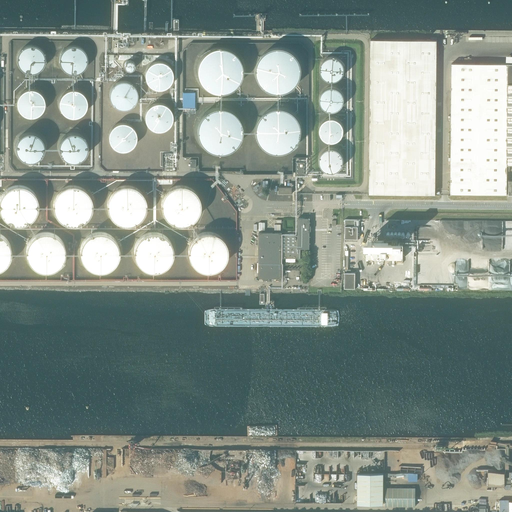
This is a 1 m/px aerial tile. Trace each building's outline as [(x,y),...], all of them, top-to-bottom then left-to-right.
[(436,89),(437,40),(371,39),(369,193),(370,193),(435,194),(435,170),(436,129),(436,89)] [(41,69),(43,67),(44,65),(45,62),(45,57),(44,53),(43,50),(41,49),(38,46),(33,45),(30,45),(27,45),(24,46),(22,48),(20,50),(18,52),(18,55),(17,58),(17,61),(18,63),(20,67),(21,69),(24,71),(26,72),(30,73),(33,73),(35,72),(39,71),(41,69)] [(87,63),(88,60),(87,56),(86,53),(85,51),(82,48),(79,46),(76,45),(71,45),(69,46),(65,48),(62,50),(61,52),(60,56),(59,60),(60,64),(62,67),(63,69),(67,72),(71,73),(73,73),(76,73),(78,73),(81,71),(83,70),(85,68),(87,63)] [(212,48),(209,49),(205,52),(200,56),(198,61),(196,66),(196,72),(197,78),(200,82),(203,86),(208,90),(214,92),(220,93),(225,92),(231,89),(235,86),(238,82),(241,78),(242,72),(242,67),(241,63),(240,59),(236,55),(232,51),(228,49),(224,47),(220,47),(216,47),(212,48)] [(272,48),(268,49),(264,52),(260,56),(257,62),(256,67),(256,72),(257,78),(259,82),(263,86),(267,90),(273,92),(279,93),(284,92),(290,89),(294,86),(298,82),(300,78),(301,72),(301,67),(301,63),(299,60),(296,55),(292,51),(287,49),(283,47),(279,47),(275,47),(272,48)] [(343,64),(341,60),(339,58),(336,57),(333,56),(331,56),(327,57),(324,59),(323,60),(322,63),(320,66),(320,70),(321,72),(322,75),(325,78),(326,79),(329,80),(332,80),(336,80),(338,79),(340,78),(342,76),(343,75),(344,72),(344,69),(344,67),(343,64)] [(134,67),(135,66),(135,64),(134,63),(133,62),(133,61),(132,61),(130,60),(129,60),(128,60),(127,61),(125,62),(125,63),(124,64),(124,66),(125,67),(125,68),(126,69),(127,70),(128,70),(129,70),(130,70),(131,70),(132,70),(133,69),(134,68),(134,67)] [(172,80),(173,76),(173,73),(172,69),(170,67),(168,65),(166,63),(163,61),(158,61),(156,61),(153,62),(149,65),(147,68),(146,70),(145,74),(145,78),(146,82),(148,84),(150,86),(152,88),(156,89),(160,89),(165,88),(167,86),(169,84),(171,81),(172,80)] [(450,183),(449,183),(449,188),(449,193),(451,193),(507,194),(507,170),(511,170),(511,63),(508,64),(451,63),(450,183)] [(137,99),(138,96),(137,93),(136,88),(134,85),(130,82),(127,81),(124,81),(121,81),(119,81),(116,83),(114,84),(111,87),(110,89),(109,92),(109,96),(110,99),(112,103),(113,105),(116,107),(118,108),(121,109),(124,109),(128,108),(131,107),(133,105),(135,103),(137,99)] [(343,103),(344,99),(344,95),(343,93),(341,90),(338,88),(336,87),(332,86),(330,87),(328,87),(326,88),(324,90),(322,92),(320,95),(320,98),(320,101),(321,104),(323,106),(324,107),(326,109),(329,110),(331,110),(334,110),(337,110),(340,108),(342,105),(343,103)] [(44,108),(45,106),(45,102),(44,97),(42,94),(40,92),(37,90),(34,89),(31,88),(27,89),(23,90),(22,92),(19,94),(18,97),(17,100),(16,103),(17,107),(19,111),(21,113),(24,116),(29,117),(33,117),(36,116),(38,115),(41,113),(42,111),(44,108)] [(87,108),(87,105),(87,101),(86,98),(84,94),(82,92),(79,90),(76,89),(73,89),(70,89),(68,90),(65,92),(63,93),(61,96),(59,100),(59,103),(60,107),(61,109),(62,112),(66,115),(69,117),(72,117),(76,117),(78,116),(81,115),(83,113),(85,111),(87,108)] [(195,92),(183,92),(183,107),(195,107),(195,92)] [(173,117),(173,115),(172,111),(170,108),(168,106),(166,104),(162,103),(160,102),(157,102),(154,103),(152,104),(148,107),(146,109),(145,112),(145,114),(144,117),(145,121),(147,124),(149,127),(151,129),(155,131),(160,131),(164,130),(168,127),(170,125),(171,123),(172,120),(173,117)] [(212,108),(209,110),(204,113),(200,117),(197,122),(196,127),(196,133),(197,138),(199,143),(203,147),(207,150),(214,153),(219,153),(224,153),(231,150),(235,147),(238,143),(240,138),(241,133),(241,128),(241,124),(239,120),(236,115),(232,112),(227,109),(223,108),(219,107),(215,108),(212,108)] [(272,109),(269,110),(264,113),(260,117),(257,122),(256,127),(256,133),(257,138),(259,143),(263,147),(267,150),(274,153),(279,153),(284,153),(291,150),(295,147),(298,143),(300,138),(302,133),(302,128),(301,124),(299,120),(296,115),(292,112),(288,109),(283,108),(280,108),(275,108),(272,109)] [(344,128),(343,125),(341,122),(339,120),(336,118),(333,117),(330,117),(327,118),(325,119),(324,121),(321,124),(320,126),(320,128),(320,131),(320,133),(322,136),(323,137),(324,139),(328,141),(330,141),(334,141),(337,140),(339,139),(341,138),(342,135),(343,133),(344,130),(344,128)] [(135,144),(136,141),(137,137),(137,133),(135,129),(132,126),(129,124),(127,123),(124,122),(119,123),(116,124),(114,125),(112,127),(110,129),(109,132),(108,136),(108,140),(110,144),(111,146),(114,149),(119,151),(121,151),(124,151),(127,151),(130,149),(132,147),(135,144)] [(42,151),(43,148),(43,145),(42,142),(41,139),(39,137),(36,135),(34,134),(30,133),(25,133),(23,134),(20,135),(18,137),(16,139),(15,142),(14,144),(14,147),(14,150),(15,153),(16,155),(20,159),(22,160),(25,161),(28,162),(31,162),(33,161),(36,160),(38,158),(40,156),(41,153),(42,151)] [(86,151),(87,148),(86,145),(86,142),(84,140),(82,137),(80,136),(78,134),(73,133),(69,134),(67,134),(64,136),(62,137),(60,140),(59,142),(58,145),(58,148),(58,151),(59,153),(60,155),(64,159),(66,160),(69,161),(71,162),(74,162),(77,161),(80,160),(82,158),(84,156),(85,154),(86,151)] [(343,161),(343,158),(343,155),(340,151),(338,150),(335,148),(333,148),(331,148),(328,148),(326,149),(324,150),(322,153),(320,155),(320,158),(319,161),(320,164),(321,166),(322,168),(324,169),(326,170),(329,171),(332,172),(335,171),(338,170),(340,168),(342,165),(343,163),(343,161)] [(304,174),(304,162),(296,162),(296,174),(304,174)] [(67,185),(63,186),(58,190),(55,194),(54,197),(52,201),(52,207),(54,213),(57,218),(61,222),(68,224),(76,225),(82,222),(86,219),(89,216),(91,213),(92,209),(93,205),(92,201),(91,197),(89,193),(86,190),(82,187),(77,185),(72,184),(67,185)] [(123,184),(118,186),(114,189),(110,192),(108,197),(107,202),(107,207),(108,212),(110,216),(114,220),(118,223),(123,224),(128,224),(133,223),(138,221),(142,218),(145,214),(146,209),(147,204),(146,199),(144,194),(141,190),(137,187),(133,185),(128,184),(123,184)] [(177,184),(172,185),(168,188),(164,192),(162,196),(160,201),(161,206),(162,211),(164,216),(168,219),(172,222),(177,224),(182,224),(187,223),(192,221),(196,217),(199,213),(200,209),(201,204),(200,198),(198,194),(195,190),(191,187),(187,184),(182,184),(177,184)] [(15,185),(10,187),(5,189),(2,193),(0,196),(0,212),(2,217),(6,221),(10,223),(15,225),(20,225),(25,224),(30,222),(34,219),(37,214),(38,210),(39,205),(38,200),(36,195),(33,191),(29,188),(25,185),(20,185),(15,185)] [(309,248),(309,231),(311,231),(311,225),(309,225),(309,218),(298,218),(298,235),(282,235),(282,233),(259,232),(258,278),(281,278),(281,258),(300,258),(300,248),(309,248)] [(357,239),(358,230),(359,230),(359,231),(359,219),(360,219),(345,219),(345,242),(345,241),(356,241),(356,239),(357,239)] [(41,231),(37,232),(31,236),(29,240),(27,243),(26,247),(26,253),(27,259),(30,264),(35,268),(41,270),(49,271),(56,268),(60,265),(62,262),(64,259),(66,255),(66,251),(66,247),(64,243),(62,239),(59,236),(55,233),(50,231),(45,230),(41,231)] [(95,232),(91,233),(86,237),(83,240),(81,244),(80,248),(80,254),(82,260),(85,265),(89,268),(96,271),(104,271),(110,269),(114,266),(117,263),(119,260),(120,255),(120,252),(120,248),(119,243),(117,240),(114,236),(110,234),(105,232),(100,231),(95,232)] [(150,231),(145,233),(140,235),(137,239),(135,244),(133,248),(133,254),(135,258),(137,263),(141,267),(145,269),(150,271),(155,271),(160,270),(165,268),(169,264),(172,260),(173,256),(174,251),(173,246),(171,241),(168,237),(164,234),(160,231),(155,231),(150,231)] [(204,231),(199,233),(195,236),(191,239),(189,244),(188,249),(188,254),(189,259),(191,263),(195,267),(199,269),(204,271),(209,271),(214,270),(219,268),(223,265),(226,261),(227,256),(228,251),(227,246),(225,241),(222,237),(218,234),(214,232),(209,231),(204,231)] [(0,269),(2,269),(6,266),(8,263),(10,260),(11,255),(12,252),(12,248),(10,243),(8,239),(5,236),(1,233),(0,232),(0,269)] [(374,253),(366,253),(366,258),(374,258),(374,257),(374,256),(384,256),(384,257),(384,258),(403,258),(403,244),(384,244),(384,240),(374,240),(374,253)] [(355,288),(355,273),(345,272),(345,271),(344,271),(344,288),(356,288),(355,288)] [(383,504),(383,473),(358,473),(357,504),(383,504)] [(415,506),(415,488),(385,487),(385,506),(415,506)] [(510,511),(509,499),(500,499),(500,511),(510,511)]
